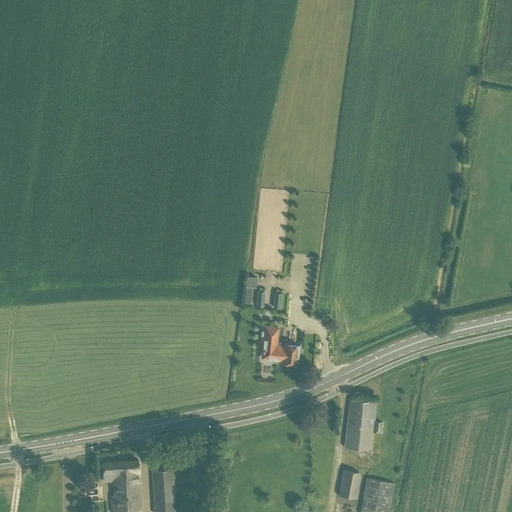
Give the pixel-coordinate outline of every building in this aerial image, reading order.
[(251,287),(255,287),(256,277),(246,276),(244,302),(249,303),(251,287)] [(262,351),(262,354),(274,356),(274,359),(282,360),(282,362),(290,363),(291,365),(295,365),(296,364),(297,364),(298,353),(300,353),(300,347),(299,347),(299,345),(284,344),(284,345),(276,344),(278,328),(262,326),(260,345),(263,345),(263,348),(262,348),(262,351)] [(381,431),(382,422),(374,421),(376,402),(350,399),(344,447),(371,449),(373,430),(381,431)] [(126,511),(142,511),(139,460),(103,462),(104,481),(112,481),(112,485),(118,484),(119,496),(112,496),(112,511),(126,511)] [(154,511),(175,511),(173,469),(152,470),(154,511)] [(356,498),(360,475),(358,472),(343,469),(338,495),(356,498)] [(387,511),(393,483),(366,478),(360,511),(387,511)]
